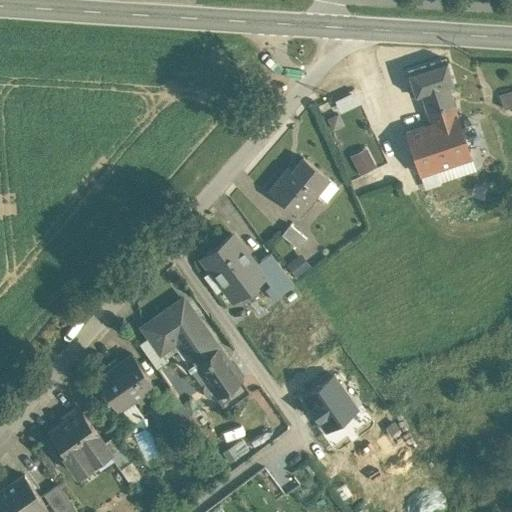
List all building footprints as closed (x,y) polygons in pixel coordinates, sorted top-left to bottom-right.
[(445,58),(407,71),(416,96),(421,95),(427,112),(453,103),(448,86),(453,84),(445,58)] [(278,97),(264,83),(259,88),(273,102),(278,97)] [(511,90),(499,95),(503,108),(511,105),(511,90)] [(342,107),(363,103),(360,91),(340,95),(342,107)] [(453,103),(427,112),(430,123),(406,131),(419,173),(471,156),(453,103)] [(360,172),(378,165),(370,145),(352,152),(360,172)] [(302,158),(285,179),(280,175),(268,190),(298,215),(317,191),(313,187),(323,175),(327,178),(328,177),(303,156),(302,157),(302,158)] [(306,237),(289,223),(281,233),(298,247),(306,237)] [(231,232),(201,255),(234,299),(264,276),(231,232)] [(270,252),(259,261),(275,282),(282,278),(289,287),(294,284),(270,252)] [(240,378),(183,297),(142,325),(149,335),(155,344),(157,343),(171,333),(192,362),(186,366),(189,369),(190,368),(201,383),(207,379),(217,394),(240,378)] [(155,344),(149,335),(139,342),(156,366),(168,358),(157,343),(155,344)] [(132,353),(96,378),(117,408),(118,408),(129,424),(143,414),(132,398),(153,383),(132,353)] [(359,410),(334,372),(296,397),(321,435),(359,410)] [(170,385),(155,396),(162,406),(176,426),(180,423),(191,415),(170,385)] [(176,426),(162,406),(155,412),(174,439),(186,431),(180,423),(176,426)] [(100,437),(81,408),(49,431),(78,473),(80,472),(84,474),(93,468),(92,463),(94,462),(94,461),(108,451),(110,450),(103,441),(100,437)] [(110,450),(108,451),(120,468),(131,460),(114,434),(103,441),(110,450)] [(131,460),(120,468),(131,484),(143,476),(131,460)] [(24,473),(0,490),(0,509),(2,511),(33,511),(46,504),(24,473)] [(78,511),(56,481),(41,491),(55,511),(78,511)]
